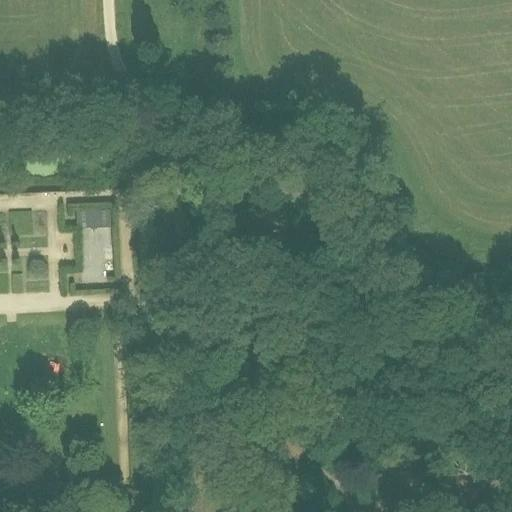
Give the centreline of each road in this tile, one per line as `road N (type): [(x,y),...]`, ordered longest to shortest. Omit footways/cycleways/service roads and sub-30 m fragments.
road 1 (track): [(214,511),(207,409),(178,305),(169,156),(162,140),(113,129)]
road 2 (track): [(113,129),(107,0)]
